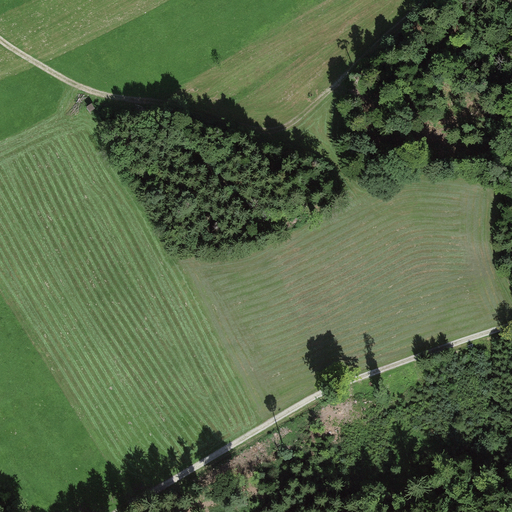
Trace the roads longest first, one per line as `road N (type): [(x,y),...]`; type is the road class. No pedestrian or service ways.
road 1 (track): [(0,39),(85,87),(273,133),(292,126),(431,0)]
road 2 (unclassified): [(116,511),(263,424),(403,358),(511,323)]
